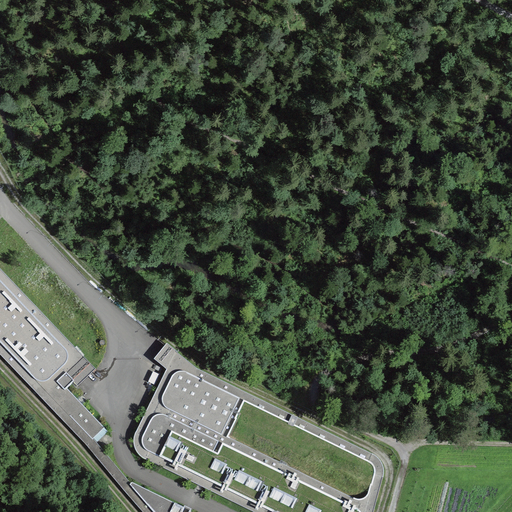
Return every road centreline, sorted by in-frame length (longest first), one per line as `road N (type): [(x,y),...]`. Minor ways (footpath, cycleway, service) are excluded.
road 1 (track): [(0,168),(27,209),(176,344),(380,453),(389,468),(380,511)]
road 2 (track): [(511,319),(428,348),(330,366),(315,383),(315,399),(335,415),(402,451),(391,511)]
road 3 (track): [(134,511),(0,364)]
